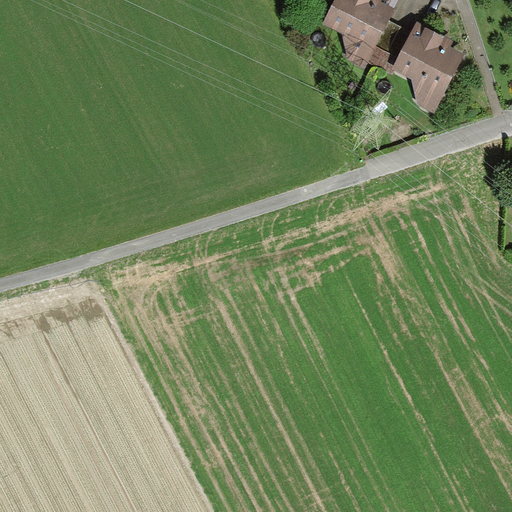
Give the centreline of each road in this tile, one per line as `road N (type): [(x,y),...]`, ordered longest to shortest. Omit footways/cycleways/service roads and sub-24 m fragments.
road 1 (track): [(370,171),(0,286)]
road 2 (residential): [(511,123),(370,171)]
